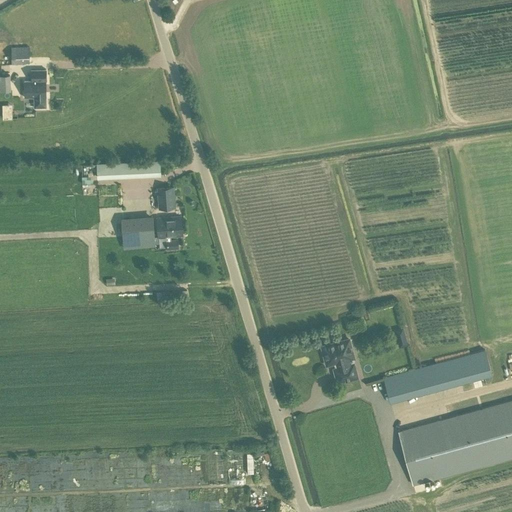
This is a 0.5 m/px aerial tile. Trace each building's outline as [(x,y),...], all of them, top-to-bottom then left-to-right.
[(28,47),(11,48),(12,64),(29,64),(28,47)] [(32,81),(24,82),(25,98),(34,97),(34,107),(46,107),(45,70),(32,71),(32,81)] [(160,161),(97,164),(98,179),(161,175),(160,161)] [(115,192),(115,183),(94,183),(94,191),(115,192)] [(174,186),(157,188),(158,209),(175,208),(174,186)] [(181,215),(157,217),(158,238),(166,237),(166,249),(178,248),(178,240),(171,240),(170,237),(182,236),(181,215)] [(152,217),(122,219),(124,246),(154,244),(152,217)] [(187,290),(156,291),(157,300),(187,298),(187,290)] [(349,339),(322,346),(323,350),(322,352),(322,354),(323,357),(324,359),(326,361),(326,363),(334,361),(336,363),(338,368),(334,369),(338,382),(357,377),(353,363),(350,364),(349,358),(354,357),(349,339)] [(435,363),(384,377),(390,400),(442,386),(435,363)] [(511,399),(398,431),(413,484),(444,476),(511,456),(511,399)]
